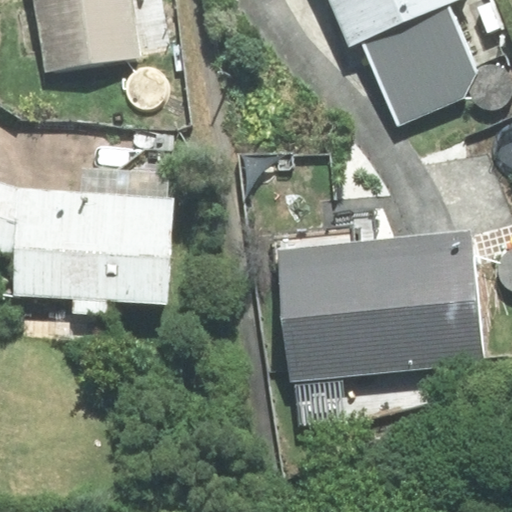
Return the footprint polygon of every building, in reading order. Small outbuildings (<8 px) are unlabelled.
[(27,0),(43,82),(135,65),(123,0),(27,0)] [(317,0),(347,67),(358,61),(393,140),(478,103),(442,21),(472,9),(468,0),(317,0)] [(491,9),(475,18),(487,41),(503,33),(491,9)] [(71,319),(70,333),(103,335),(103,323),(158,327),(167,228),(13,215),(0,210),(0,275),(7,278),(4,314),(71,319)] [(463,258),(276,268),(283,394),(469,383),(463,258)]
